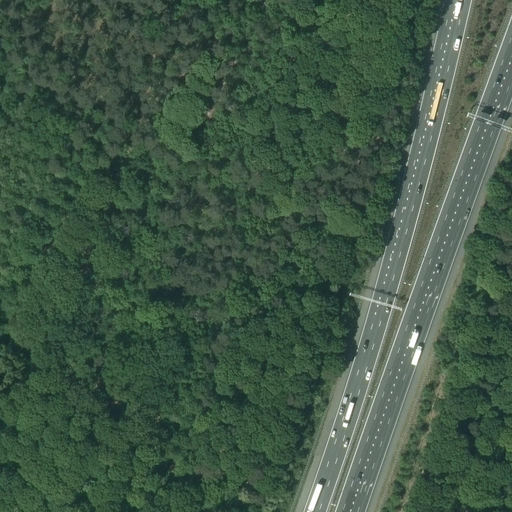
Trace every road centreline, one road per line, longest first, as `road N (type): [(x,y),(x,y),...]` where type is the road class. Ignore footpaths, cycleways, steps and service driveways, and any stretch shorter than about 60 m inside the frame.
road 1 (motorway): [(457,0),(400,236),(314,511)]
road 2 (motorway): [(351,511),(511,62)]
road 3 (track): [(0,379),(119,169),(141,115),(164,0)]
